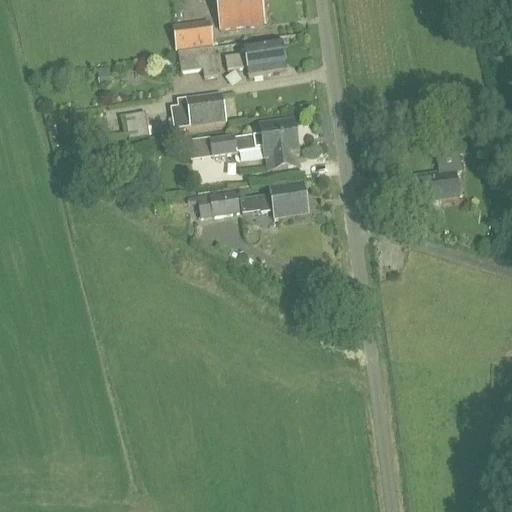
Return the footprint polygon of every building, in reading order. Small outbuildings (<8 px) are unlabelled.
[(258,0),(214,0),(220,33),(263,27),(258,0)] [(172,29),(175,56),(213,50),(208,24),(172,29)] [(244,71),(246,78),(246,83),(266,79),(265,75),(283,72),(279,44),(244,50),(246,59),(226,62),(228,74),(244,71)] [(213,51),(177,56),(180,76),(202,72),(203,81),(217,79),(213,51)] [(168,60),(157,61),(158,70),(169,69),(168,60)] [(96,72),(97,86),(110,85),(109,70),(96,72)] [(177,111),(170,112),(173,132),(225,125),(221,97),(176,103),(177,111)] [(148,139),(144,115),(124,119),(127,142),(148,139)] [(213,160),(234,157),(270,151),(273,173),(293,170),(291,157),(297,156),(292,124),(260,129),(261,138),(236,142),(235,136),(210,140),(213,160)] [(101,143),(99,133),(87,135),(88,145),(101,143)] [(438,175),(400,181),(404,207),(458,199),(455,175),(459,174),(456,154),(436,157),(438,175)] [(302,186),(269,192),(270,198),(239,203),(241,217),(259,215),(260,216),(272,214),(274,223),(307,218),(302,186)] [(236,195),(196,201),(197,208),(199,223),(239,217),(236,195)] [(153,206),(154,218),(172,216),(170,204),(153,206)] [(233,253),(228,262),(243,269),(248,260),(247,257),(243,255),(239,256),(233,253)]
